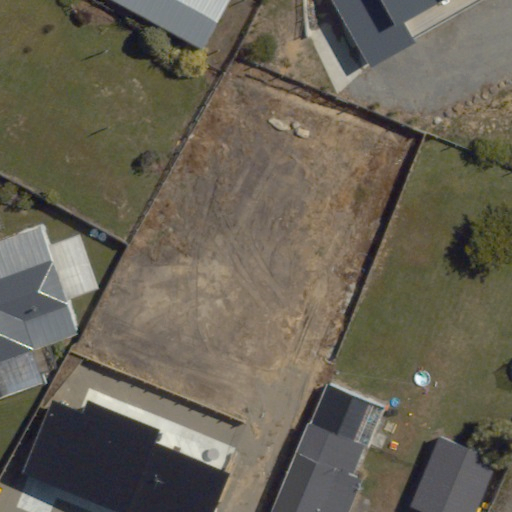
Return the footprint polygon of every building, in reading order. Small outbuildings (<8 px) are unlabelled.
[(58,0),(33,0),(52,11),(58,0)] [(110,0),(205,46),(227,0),(110,0)] [(223,82),(115,6),(99,70),(211,120),(223,82)] [(28,295),(0,310),(0,462),(68,399),(28,295)] [(353,391),(341,419),(442,463),(498,334),(461,319),(437,374),(397,357),(377,402),(353,391)] [(396,511),(410,483),(323,444),(292,511),(396,511)]
